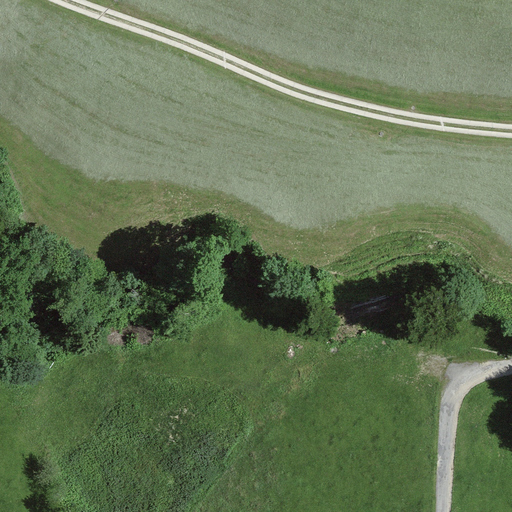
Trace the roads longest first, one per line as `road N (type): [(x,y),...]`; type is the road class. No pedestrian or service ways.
road 1 (track): [(511,130),(398,116),(295,89),(68,0)]
road 2 (unclassified): [(511,365),(470,379),(454,395),(442,511)]
